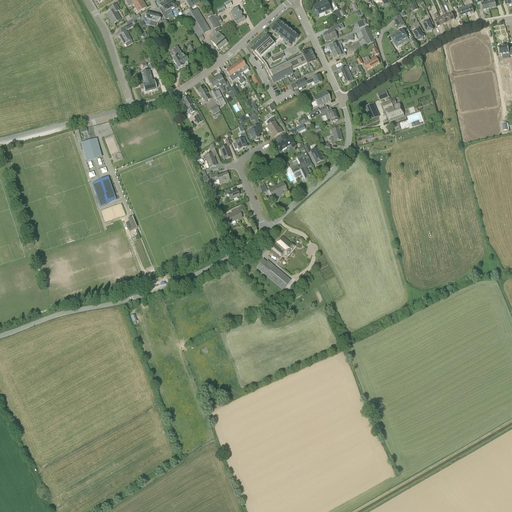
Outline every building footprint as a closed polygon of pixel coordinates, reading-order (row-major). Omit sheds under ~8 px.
[(167,0),(165,2),(169,10),(174,7),(176,10),(179,8),(176,3),(173,5),(170,0),(167,0)] [(380,0),(382,2),(385,8),(389,6),(388,4),(389,3),(387,0),(380,0)] [(488,2),(486,3),(485,0),(476,0),(477,4),(481,3),(483,11),(490,9),(488,2)] [(490,9),(496,8),(494,0),(489,0),(490,2),(488,2),(490,9)] [(229,1),(224,4),(227,9),(232,6),(229,1)] [(325,13),(331,10),(327,1),(314,6),(316,11),(315,12),(317,15),(324,11),(325,13)] [(171,13),(169,10),(165,2),(159,5),(163,10),(160,12),(165,21),(169,19),(167,16),(171,13)] [(142,3),(134,8),(138,13),(147,8),(145,4),(143,5),(142,3)] [(106,15),(112,25),(120,20),(116,12),(119,10),(116,5),(109,9),(111,12),(106,15)] [(468,6),(464,7),(467,16),(474,13),(471,5),(468,6)] [(443,18),(440,19),(443,25),(449,23),(446,17),(445,14),(442,7),(441,8),(440,6),(436,8),(438,12),(441,10),(443,15),(442,15),(443,18)] [(245,20),(239,7),(230,12),(236,25),(245,20)] [(464,7),(457,10),(460,18),(467,16),(464,7)] [(202,36),(210,31),(197,9),(184,17),(200,43),(199,43),(201,46),(203,44),(201,42),(204,40),(202,36)] [(342,18),(338,10),(333,12),(337,20),(342,18)] [(150,28),(150,26),(153,15),(151,14),(150,13),(144,16),(145,17),(142,18),(145,23),(146,23),(146,25),(149,26),(148,28),(150,28)] [(217,17),(215,14),(208,19),(214,30),(219,27),(215,19),(217,17)] [(452,14),(446,17),(449,23),(455,20),(452,14)] [(155,16),(153,15),(150,26),(154,27),(155,23),(160,20),(157,15),(155,16)] [(432,23),(429,15),(424,18),(427,22),(423,24),(427,33),(429,32),(430,33),(432,32),(432,31),(433,30),(430,24),(432,23)] [(405,25),(399,16),(393,19),(398,29),(405,25)] [(443,25),(440,19),(434,22),(437,28),(443,25)] [(357,23),(359,29),(365,26),(365,25),(367,25),(365,20),(363,21),(357,23)] [(281,24),(278,22),(271,32),(274,34),(274,35),(275,33),(277,35),(276,36),(276,37),(276,36),(278,38),(279,38),(282,41),(283,41),(285,43),(284,43),(286,42),(288,43),(287,45),(290,47),(298,38),(295,36),(296,35),(295,35),(295,36),(293,34),(293,33),(293,34),(291,33),(292,32),(291,32),(290,34),(288,32),(289,30),(289,31),(287,29),(288,29),(287,29),(285,28),(285,27),(283,26),(284,26),(283,26),(281,24)] [(331,28),(332,32),(324,36),(324,37),(323,38),(325,42),(326,41),(327,42),(337,37),(335,32),(344,28),(342,24),(338,26),(338,25),(331,28)] [(422,31),(418,24),(414,26),(416,31),(413,33),(418,41),(420,40),(421,41),(423,40),(423,39),(424,38),(420,32),(422,31)] [(364,38),(372,34),(369,27),(361,31),(364,38)] [(396,46),(408,39),(403,30),(390,37),(396,46)] [(125,31),(118,35),(124,45),(131,41),(125,31)] [(222,45),(226,42),(218,33),(216,35),(217,36),(211,41),(218,50),(223,46),(222,45)] [(367,45),(375,42),(372,34),(364,38),(367,45)] [(252,47),(252,48),(250,49),(263,64),(264,62),(260,57),(275,45),(266,35),(264,37),(263,37),(264,38),(262,40),(261,39),(259,41),(260,43),(258,44),(256,43),(257,43),(255,45),(254,45),(255,47),(253,48),(252,47)] [(153,43),(151,39),(142,44),(144,48),(153,43)] [(336,42),(336,44),(329,47),(332,53),(339,50),(342,48),(340,45),(343,43),(341,40),(336,42)] [(511,49),(509,50),(509,51),(507,51),(506,46),(503,47),(500,47),(497,48),(498,57),(510,55),(511,60),(511,49)] [(335,59),(342,56),(342,57),(346,56),(345,52),(344,53),(342,48),(339,50),(332,53),(335,59)] [(183,67),(182,66),(188,62),(185,58),(184,58),(181,54),(178,49),(175,51),(178,56),(176,57),(177,58),(172,61),(176,65),(174,67),(174,68),(175,70),(177,71),(183,67)] [(304,60),(313,56),(312,55),(313,55),(313,54),(312,55),(311,53),(312,52),(311,52),(310,50),(304,54),(302,51),(300,52),(302,56),(304,60)] [(270,59),(273,63),(281,59),(280,59),(283,58),(281,54),(283,54),(283,53),(273,58),(271,59),(270,59)] [(306,65),(304,60),(302,56),(297,58),(301,67),(306,65)] [(309,64),(315,61),(315,59),(314,59),(313,57),(314,57),(313,57),(313,56),(304,60),(306,65),(308,68),(309,68),(310,67),(309,64)] [(376,58),(371,61),(368,57),(366,58),(367,62),(364,64),(368,70),(379,64),(376,58)] [(296,69),(301,67),(297,58),(292,61),(296,69)] [(245,65),(242,60),(236,64),(240,70),(243,73),(249,69),(246,65),(245,65)] [(291,72),(296,69),(292,61),(287,63),(291,72)] [(270,72),(267,66),(265,67),(273,84),(276,83),(276,84),(276,83),(275,82),(278,81),(279,82),(281,80),(282,81),(281,79),(283,78),(284,79),(287,78),(287,76),(289,75),(290,77),(290,76),(293,75),(291,72),(287,63),(270,72)] [(231,68),(235,74),(235,73),(240,80),(239,80),(241,83),(244,81),(237,72),(240,70),(236,64),(231,68)] [(342,78),(350,74),(347,67),(339,71),(342,78)] [(225,71),(229,77),(228,77),(232,82),(235,80),(232,75),(235,74),(231,68),(225,71)] [(141,73),(144,84),(147,83),(147,82),(148,82),(146,77),(147,77),(147,75),(150,75),(149,71),(141,73)] [(350,74),(342,78),(345,85),(353,81),(350,74)] [(145,93),(156,90),(154,81),(152,82),(150,75),(147,75),(147,77),(146,77),(148,82),(147,82),(147,83),(144,84),(143,84),(145,93)] [(220,75),(214,79),(218,85),(220,87),(218,88),(220,91),(223,89),(224,88),(222,86),(225,84),(220,75)] [(315,86),(322,83),(319,76),(305,82),(304,79),(295,84),(298,90),(307,85),(307,86),(313,83),(315,86),(315,85),(315,86)] [(213,88),(216,86),(217,89),(218,88),(220,87),(218,85),(214,79),(209,83),(213,88)] [(272,87),(275,93),(280,90),(277,84),(272,87)] [(234,96),(229,86),(226,88),(231,98),(234,96)] [(202,98),(202,97),(206,102),(210,99),(207,94),(203,87),(197,91),(202,98)] [(240,87),(232,91),(235,95),(242,91),(240,87)] [(210,92),(218,105),(217,106),(219,109),(226,105),(218,90),(215,92),(214,90),(210,92)] [(386,90),(377,94),(380,101),(388,97),(386,90)] [(317,107),(330,101),(326,92),(313,98),(317,107)] [(182,101),(186,108),(187,108),(191,114),(195,112),(191,106),(192,105),(188,97),(182,101)] [(390,122),(404,117),(403,114),(399,104),(394,106),(395,106),(393,107),(392,105),(396,104),(395,100),(382,105),(384,111),(385,110),(389,120),(390,122)] [(370,121),(379,117),(373,104),(364,108),(370,121)] [(210,110),(213,115),(220,111),(219,109),(217,106),(216,106),(210,110)] [(321,115),(321,114),(328,111),(325,107),(318,111),(321,115)] [(311,120),(320,115),(317,109),(308,114),(311,120)] [(331,109),(328,111),(321,114),(322,117),(325,116),(327,121),(330,120),(331,123),(338,121),(334,111),(332,112),(331,109)] [(256,115),(250,118),(251,121),(254,120),(256,123),(259,122),(256,115)] [(279,129),(274,122),(275,122),(273,119),(272,118),(267,122),(267,123),(268,126),(266,127),(269,132),(268,132),(272,139),(282,132),(280,128),(279,129)] [(251,127),(253,130),(248,132),(252,141),(253,141),(258,141),(259,138),(257,132),(261,131),(258,124),(251,127)] [(335,144),(334,142),(342,140),(338,128),(330,131),(333,137),(329,138),(332,145),(335,144)] [(240,135),(242,140),(232,144),(235,151),(238,149),(238,151),(246,147),(243,140),(247,138),(245,133),(240,135)] [(282,151),(282,150),(294,142),(290,136),(288,137),(286,134),(280,137),(282,141),(276,145),(280,152),(282,151)] [(98,139),(81,143),(86,161),(103,157),(98,139)] [(224,160),(231,157),(227,147),(219,150),(224,160)] [(212,154),(204,157),(209,168),(216,165),(213,157),(217,155),(214,148),(210,150),(212,154)] [(321,157),(322,156),(321,155),(317,148),(310,152),(316,164),(323,161),(321,157)] [(305,180),(310,178),(304,166),(308,165),(306,162),(309,160),(306,153),(296,157),(300,165),(290,169),(292,174),(300,170),(305,180)] [(265,177),(283,169),(282,167),(264,175),(265,177)] [(220,184),(229,180),(227,173),(218,177),(217,173),(210,176),(212,182),(218,180),(220,184)] [(116,200),(108,177),(101,179),(101,181),(92,184),(100,207),(107,204),(107,202),(116,200)] [(260,194),(262,193),(262,194),(267,191),(263,182),(258,185),(260,187),(259,187),(257,188),(260,194)] [(280,196),(287,193),(283,184),(268,190),(272,198),(279,194),(280,196)] [(227,194),(230,200),(239,196),(237,190),(230,193),(229,190),(224,192),(226,195),(227,194)] [(227,224),(242,218),(240,213),(242,212),(240,207),(238,208),(238,209),(231,212),(232,214),(224,217),(227,224)] [(132,230),(137,228),(132,216),(127,218),(132,230)] [(287,256),(295,247),(291,244),(282,237),(269,252),(278,259),(283,254),(287,256)] [(261,256),(266,250),(262,246),(256,252),(261,256)] [(282,290),(291,281),(267,261),(266,262),(263,260),(256,268),(282,290)]
